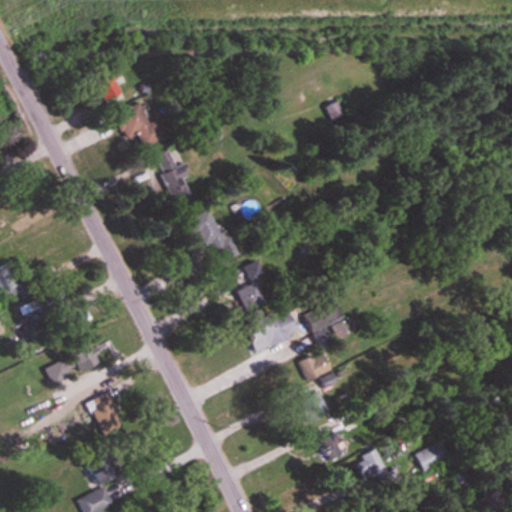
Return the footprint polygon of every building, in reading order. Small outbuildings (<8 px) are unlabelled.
[(99,100),(114,92),(106,75),(90,83),(99,100)] [(320,105),(327,119),(340,112),(333,98),(320,105)] [(155,137),(132,100),(106,116),(121,139),(131,133),(139,147),(155,137)] [(185,191),(162,147),(146,156),(168,200),(185,191)] [(229,254),(208,207),(183,218),(197,249),(201,247),(208,263),(229,254)] [(243,284),(227,290),(236,315),(264,305),(253,277),(256,276),(251,262),(237,267),(243,284)] [(18,292),(2,264),(0,265),(0,298),(2,301),(18,292)] [(295,334),(285,308),(239,325),(249,351),(295,334)] [(44,380),(93,366),(87,345),(38,359),(44,380)] [(294,361),(302,380),(326,370),(319,351),(294,361)] [(323,412),(312,391),(292,402),(304,423),(323,412)] [(343,454),(332,431),(314,440),(325,463),(343,454)] [(421,473),(446,458),(436,440),(410,455),(421,473)] [(365,458),(354,468),(364,479),(374,469),(365,458)] [(72,498),(77,511),(91,511),(99,509),(91,491),(72,498)]
